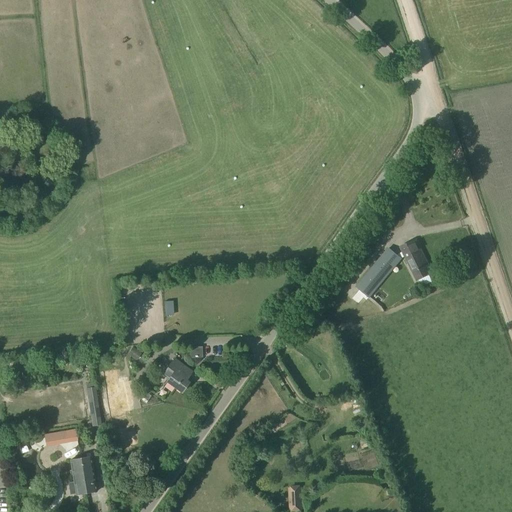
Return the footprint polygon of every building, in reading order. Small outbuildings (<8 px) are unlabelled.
[(364,290),(395,253),(378,239),(371,246),(375,250),(351,279),(364,290)] [(417,241),(399,249),(400,251),(402,250),(405,258),(417,282),(431,275),(427,268),(429,267),(417,241)] [(186,341),(186,351),(198,350),(197,340),(186,341)] [(132,347),(127,355),(137,361),(142,354),(132,347)] [(92,354),(82,355),(83,363),(93,362),(92,354)] [(174,359),(163,373),(169,378),(166,381),(182,392),(189,383),(186,381),(192,372),(174,359)] [(23,365),(14,367),(18,391),(27,390),(23,365)] [(126,410),(120,379),(105,382),(110,413),(126,410)] [(96,388),(87,389),(91,417),(99,416),(96,388)] [(65,431),(43,436),(45,447),(67,443),(65,431)] [(90,457),(69,461),(75,496),(96,492),(90,457)] [(288,486),(289,511),(301,511),(300,485),(288,486)]
